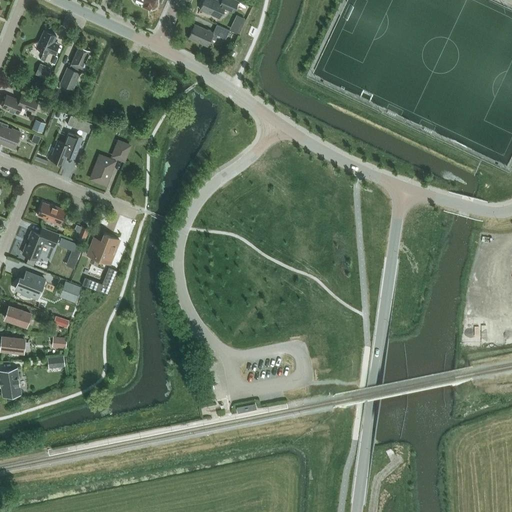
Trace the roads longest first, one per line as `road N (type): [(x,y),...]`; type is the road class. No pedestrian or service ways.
road 1 (tertiary): [(356,511),(402,187)]
road 2 (unclassified): [(283,126),(211,186),(181,235),(184,301),(230,358)]
road 3 (tertiary): [(283,126),(156,46)]
road 4 (tertiary): [(402,187),(283,126)]
